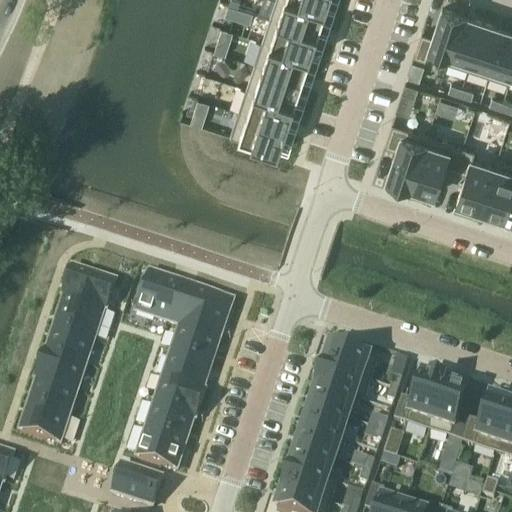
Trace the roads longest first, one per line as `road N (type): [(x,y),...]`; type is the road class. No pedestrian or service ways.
road 1 (residential): [(289,302),(511,372)]
road 2 (residential): [(289,302),(220,511)]
road 3 (residential): [(389,0),(326,192)]
road 4 (residential): [(511,253),(326,192)]
